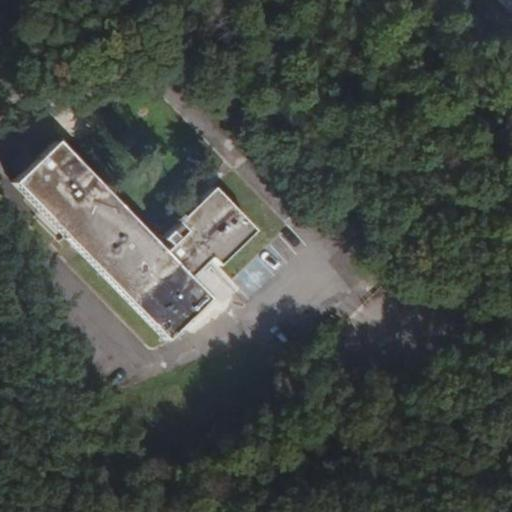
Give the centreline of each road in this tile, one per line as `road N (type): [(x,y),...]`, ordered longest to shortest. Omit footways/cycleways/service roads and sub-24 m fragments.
road 1 (unclassified): [(303,290),(156,380),(0,221)]
road 2 (unclassified): [(0,151),(40,120),(110,91),(182,113),(290,218),(303,245)]
